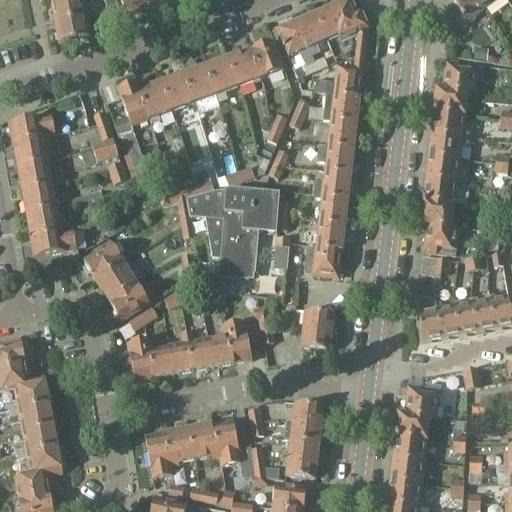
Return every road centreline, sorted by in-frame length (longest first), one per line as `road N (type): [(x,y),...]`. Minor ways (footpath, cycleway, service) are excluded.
road 1 (tertiary): [(414,0),(370,372)]
road 2 (residential): [(107,416),(279,382),(368,394)]
road 3 (residential): [(0,94),(236,11)]
road 4 (residential): [(18,317),(77,314),(96,349),(107,416)]
road 5 (residential): [(370,372),(426,370),(511,339)]
